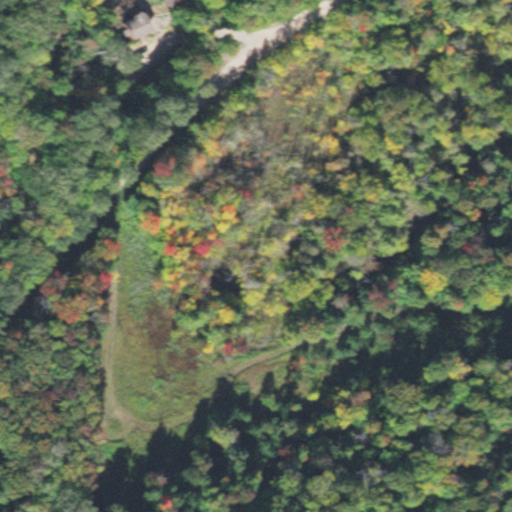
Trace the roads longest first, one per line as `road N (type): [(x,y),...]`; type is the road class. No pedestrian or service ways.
road 1 (track): [(99,207),(115,241),(97,473),(146,466),(270,352),(400,313),(511,314)]
road 2 (residential): [(0,324),(161,134),(231,70),(333,0)]
